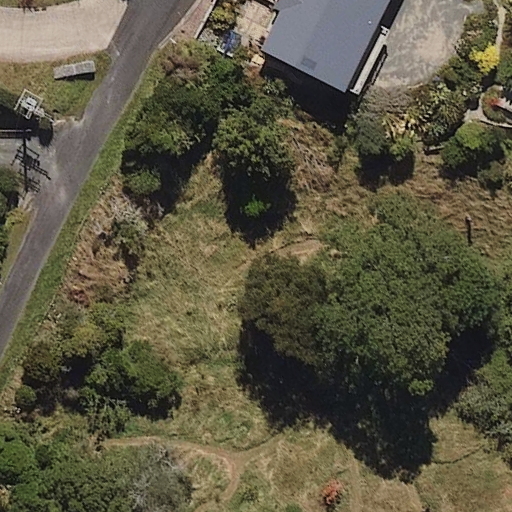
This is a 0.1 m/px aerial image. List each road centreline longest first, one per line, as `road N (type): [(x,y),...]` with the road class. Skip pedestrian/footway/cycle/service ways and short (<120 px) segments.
road 1 (residential): [(0,325),(144,46)]
road 2 (residential): [(144,46),(0,52)]
